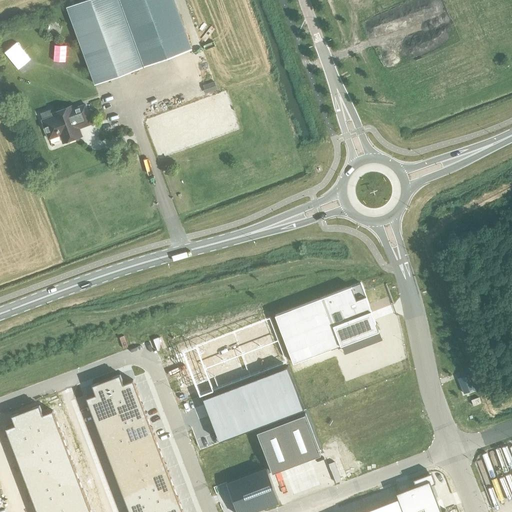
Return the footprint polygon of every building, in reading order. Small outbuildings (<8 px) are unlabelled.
[(95,84),(143,66),(192,48),(174,0),(84,0),(67,6),(95,84)] [(54,18),(52,19),(51,22),(52,24),(55,26),(58,26),(60,24),(61,22),(60,19),(57,18),(54,18)] [(51,108),(39,112),(43,120),(49,138),(60,134),(63,141),(82,135),(78,125),(92,120),(86,104),(72,109),(71,106),(63,109),(53,113),(51,108)] [(361,282),(275,315),(293,362),(379,330),(361,282)] [(211,380),(196,385),(200,396),(283,365),(266,321),(266,320),(198,345),(210,378),(211,380)] [(288,365),(203,398),(219,440),(304,408),(288,365)] [(120,373),(106,379),(112,393),(135,384),(133,379),(124,383),(120,373)] [(469,373),(458,378),(464,393),(475,389),(469,373)] [(96,393),(86,397),(88,402),(112,393),(106,379),(92,384),(96,393)] [(135,384),(112,393),(119,412),(142,403),(135,384)] [(112,393),(88,402),(95,421),(119,412),(112,393)] [(479,397),(471,400),(473,405),(481,402),(479,397)] [(142,403),(119,412),(124,426),(147,417),(142,403)] [(40,404),(26,409),(31,424),(54,415),(52,410),(43,413),(40,404)] [(15,424),(6,428),(8,433),(31,424),(26,409),(12,415),(15,424)] [(119,412),(95,421),(101,435),(124,426),(119,412)] [(305,413),(257,431),(272,472),(321,454),(305,413)] [(54,415),(31,424),(38,442),(62,434),(54,415)] [(147,417),(124,426),(129,440),(153,431),(147,417)] [(31,424),(8,433),(15,451),(38,442),(31,424)] [(124,426),(101,435),(106,449),(129,440),(124,426)] [(153,431),(129,440),(133,449),(136,459),(160,450),(153,431)] [(251,433),(220,445),(232,476),(263,464),(251,433)] [(62,434),(38,442),(43,456),(67,448),(62,434)] [(129,440),(106,449),(109,458),(133,449),(129,440)] [(38,442),(15,451),(20,465),(43,456),(38,442)] [(67,448),(43,456),(49,470),(72,462),(67,448)] [(133,449),(109,458),(113,468),(136,459),(133,449)] [(160,450),(136,459),(140,468),(143,477),(167,469),(160,450)] [(43,456),(20,465),(25,479),(49,470),(43,456)] [(136,459),(113,468),(117,477),(140,468),(136,459)] [(72,462),(49,470),(56,489),(79,480),(72,462)] [(266,467),(226,482),(227,482),(237,478),(249,511),(250,511),(279,501),(266,467)] [(140,468),(117,477),(120,486),(143,477),(140,468)] [(167,469),(143,477),(147,487),(151,496),(174,487),(167,469)] [(49,470),(25,479),(33,498),(56,489),(49,470)] [(416,485),(396,492),(403,511),(445,511),(446,511),(445,510),(444,510),(445,511),(443,511),(442,511),(431,484),(435,482),(431,472),(414,479),(416,485)] [(143,477),(120,486),(124,496),(147,487),(143,477)] [(79,480),(56,489),(63,508),(86,499),(79,480)] [(147,487),(124,496),(127,505),(151,496),(147,487)] [(174,487),(151,496),(156,510),(179,501),(174,487)] [(56,489),(33,498),(37,511),(52,511),(63,508),(56,489)] [(151,496),(127,505),(129,511),(150,511),(156,510),(151,496)] [(402,511),(397,498),(361,511),(402,511)] [(91,511),(86,499),(63,508),(64,511),(91,511)] [(183,511),(179,501),(156,510),(156,511),(183,511)]
